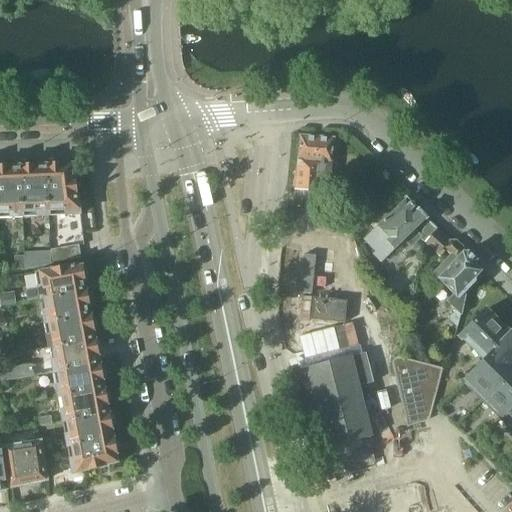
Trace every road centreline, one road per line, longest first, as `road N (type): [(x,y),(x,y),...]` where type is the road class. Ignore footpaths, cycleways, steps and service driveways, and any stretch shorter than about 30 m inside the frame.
road 1 (residential): [(303,511),(248,281),(267,111)]
road 2 (tertiary): [(271,511),(175,119)]
road 3 (tertiary): [(154,198),(216,511)]
road 4 (residential): [(154,198),(131,255),(177,495)]
road 5 (residential): [(511,253),(372,118),(335,105),(267,111)]
road 6 (residential): [(0,123),(143,124)]
road 7 (tertiary): [(133,0),(143,124)]
road 8 (tertiary): [(175,119),(158,61),(156,0)]
